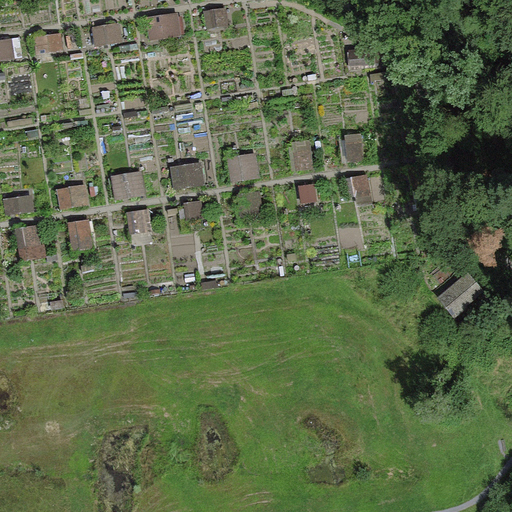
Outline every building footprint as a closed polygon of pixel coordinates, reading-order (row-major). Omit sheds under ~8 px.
[(208,29),(231,27),(229,7),(206,10),(208,29)] [(149,40),(182,36),(179,12),(146,16),(149,40)] [(96,46),(123,42),(120,22),(92,26),(96,46)] [(36,55),(65,51),(63,33),(33,37),(36,55)] [(18,36),(0,39),(0,61),(22,58),(18,36)] [(346,163),(364,162),(362,135),(344,137),(346,163)] [(295,172),(316,170),(312,142),(292,145),(295,172)] [(226,158),(230,182),(261,177),(257,153),(226,158)] [(170,166),(173,188),(204,184),(201,162),(170,166)] [(108,174),(111,198),(145,194),(142,170),(108,174)] [(352,206),(372,204),(369,173),(349,176),(352,206)] [(55,187),(58,207),(89,202),(86,183),(55,187)] [(295,215),(319,212),(316,184),(292,187),(295,215)] [(239,217),(264,214),(261,190),(236,193),(239,217)] [(30,193),(1,198),(3,213),(33,208),(30,193)] [(205,217),(203,200),(185,203),(187,220),(205,217)] [(151,235),(147,208),(123,212),(127,239),(151,235)] [(94,248),(89,216),(65,219),(70,252),(94,248)] [(18,262),(46,258),(42,223),(14,227),(18,262)] [(485,294),(467,273),(439,297),(456,318),(485,294)]
